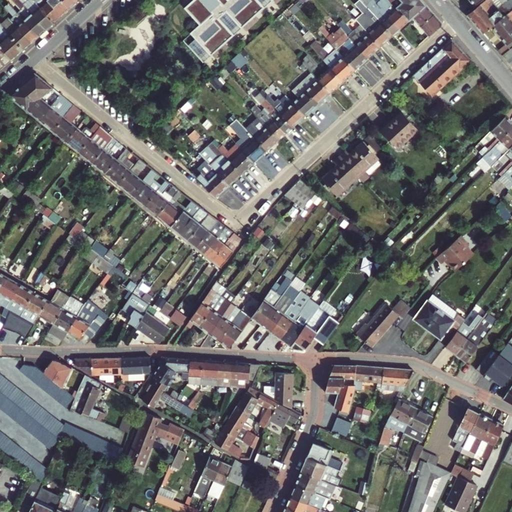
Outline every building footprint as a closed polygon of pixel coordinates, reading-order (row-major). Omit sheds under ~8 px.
[(40,35),(25,18),(18,11),(16,12),(14,10),(16,8),(8,0),(6,0),(4,3),(11,12),(8,15),(10,17),(14,22),(17,25),(32,42),(40,35)] [(15,0),(29,15),(25,18),(40,35),(43,32),(47,28),(32,11),(25,4),(21,0),(15,0)] [(27,0),(35,9),(32,11),(47,28),(54,22),(39,5),(34,0),(27,0)] [(62,15),(48,0),(34,0),(39,5),(54,22),(62,15)] [(48,0),(62,15),(69,9),(61,0),(48,0)] [(61,0),(69,9),(77,2),(75,0),(61,0)] [(271,0),(272,1),(272,0),(193,0),(184,8),(199,24),(196,27),(190,33),(195,39),(187,46),(200,59),(207,52),(211,56),(234,35),(231,31),(238,25),(241,28),(265,7),(261,3),(265,0),(271,0)] [(422,0),(393,0),(392,1),(409,20),(412,17),(426,4),(422,0)] [(485,0),(467,15),(483,33),(491,26),(511,10),(511,0),(509,0),(500,7),(490,15),(486,11),(494,4),(490,0),(485,0)] [(366,4),(369,7),(393,34),(400,28),(386,13),(385,14),(382,11),(380,13),(369,1),(366,4)] [(392,2),(382,11),(385,14),(386,13),(400,28),(409,20),(392,1),(392,2)] [(496,2),(494,4),(486,11),(490,15),(500,7),(496,2)] [(442,23),(426,4),(412,17),(414,20),(428,36),(442,23)] [(371,19),(363,26),(369,33),(380,46),(393,34),(369,7),(364,11),(371,19)] [(502,56),(511,47),(511,21),(510,19),(511,17),(511,10),(491,26),(506,44),(498,51),(502,56)] [(364,11),(356,19),(360,24),(363,26),(371,19),(364,11)] [(14,22),(10,17),(3,24),(7,29),(10,32),(17,25),(14,22)] [(356,45),(367,58),(380,46),(369,33),(363,26),(360,24),(353,31),(343,20),(337,24),(341,28),(350,38),(356,45)] [(0,42),(4,48),(6,52),(12,60),(25,48),(10,32),(7,29),(3,24),(1,26),(0,24),(0,42)] [(17,25),(10,32),(25,48),(32,42),(17,25)] [(238,25),(231,31),(234,35),(241,28),(238,25)] [(340,52),(355,69),(367,58),(356,45),(350,38),(341,28),(328,39),(337,49),(340,52)] [(195,39),(190,33),(182,40),(187,46),(195,39)] [(328,39),(315,51),(326,63),(328,65),(331,68),(343,81),(355,69),(340,52),(337,49),(328,39)] [(453,40),(438,53),(442,58),(444,56),(447,59),(450,56),(461,69),(471,60),(453,40)] [(511,47),(502,56),(511,66),(511,65),(511,47)] [(232,61),(236,65),(249,54),(244,49),(232,61)] [(207,52),(200,59),(203,63),(211,56),(207,52)] [(433,98),(436,95),(434,93),(461,69),(450,56),(447,59),(444,56),(442,58),(438,53),(413,76),(433,98)] [(288,62),(278,71),(290,83),(295,79),(299,75),(288,62)] [(330,92),(318,80),(303,63),(298,68),(308,78),(300,85),(317,104),(323,98),(330,92)] [(331,68),(318,80),(330,92),(343,81),(331,68)] [(36,73),(20,87),(38,101),(40,99),(51,91),(59,97),(62,94),(36,73)] [(300,85),(297,82),(292,86),(295,90),(293,92),(298,97),(293,102),(305,115),(317,104),(300,85)] [(47,102),(40,99),(38,101),(20,87),(17,89),(10,95),(25,107),(41,120),(52,106),(47,102)] [(270,113),(268,114),(285,133),(292,127),(266,98),(260,92),(256,96),(260,100),(261,99),(264,101),(261,103),(270,113)] [(52,106),(41,120),(53,130),(75,104),(62,94),(59,97),(56,101),(52,106)] [(293,102),(286,95),(280,101),(281,102),(277,105),(269,96),(266,98),(292,127),(305,115),(293,102)] [(51,98),(47,102),(52,106),(56,101),(51,98)] [(449,108),(441,100),(428,112),(436,120),(449,108)] [(285,133),(268,114),(263,109),(261,111),(253,103),(249,106),(262,120),(279,139),(285,133)] [(75,104),(53,130),(67,141),(78,127),(72,122),(82,110),(75,104)] [(402,112),(382,130),(397,148),(418,129),(402,112)] [(484,158),(490,152),(511,129),(511,122),(506,117),(481,142),(480,143),(485,147),(479,153),(484,158)] [(245,135),(236,143),(254,162),(267,150),(249,131),(238,119),(233,123),(245,135)] [(279,139),(262,120),(249,131),(267,150),(279,139)] [(101,126),(98,124),(93,130),(87,125),(82,131),(78,127),(67,141),(80,152),(101,126)] [(101,126),(80,152),(89,159),(93,162),(104,149),(100,145),(104,140),(98,134),(103,128),(101,126)] [(511,129),(490,152),(494,156),(487,164),(491,168),(499,160),(511,146),(511,129)] [(104,149),(93,162),(106,173),(122,154),(127,147),(114,137),(104,149)] [(346,150),(340,156),(358,176),(379,158),(364,142),(350,154),(346,150)] [(254,162),(236,143),(229,149),(226,146),(220,151),(242,173),(254,162)] [(511,146),(499,160),(503,164),(496,172),(501,177),(511,165),(511,146)] [(127,147),(122,154),(125,156),(130,149),(127,147)] [(236,178),(242,173),(220,151),(218,148),(215,151),(217,153),(215,154),(219,159),(211,166),(229,185),(236,178)] [(114,179),(120,184),(131,170),(135,165),(125,156),(122,154),(106,173),(114,179)] [(337,195),(358,176),(340,156),(333,162),(337,166),(322,178),(337,195)] [(131,170),(120,184),(133,194),(144,180),(139,176),(148,165),(140,159),(135,165),(131,170)] [(229,185),(211,166),(205,160),(193,171),(204,181),(203,182),(217,196),(229,185)] [(146,205),(157,191),(151,186),(155,182),(150,178),(155,171),(153,169),(147,175),(144,180),(133,194),(146,205)] [(172,190),(175,186),(166,179),(163,184),(172,190)] [(287,195),(295,201),(302,192),(308,185),(300,179),(295,186),(287,195)] [(2,183),(0,186),(0,190),(11,198),(15,192),(7,186),(2,183)] [(295,201),(304,208),(311,199),(316,192),(308,185),(302,192),(295,201)] [(179,189),(176,187),(171,194),(173,196),(179,189)] [(179,189),(173,196),(176,198),(182,191),(179,189)] [(157,191),(146,205),(158,214),(169,201),(157,191)] [(22,197),(30,203),(36,207),(39,203),(26,192),(22,197)] [(180,206),(185,210),(193,199),(188,196),(180,206)] [(511,217),(511,214),(500,200),(494,205),(508,221),(511,217)] [(178,217),(183,212),(169,201),(158,214),(169,223),(172,225),(178,217)] [(46,208),(39,203),(36,207),(43,213),(46,208)] [(178,217),(172,225),(180,232),(201,206),(197,203),(189,213),(185,210),(183,212),(178,217)] [(333,205),(329,209),(334,213),(338,209),(333,205)] [(203,208),(201,206),(180,232),(188,238),(190,235),(209,212),(203,208)] [(53,212),(49,217),(56,222),(59,217),(53,212)] [(218,219),(209,212),(190,235),(188,238),(197,246),(218,219)] [(49,217),(43,213),(40,218),(53,228),(56,222),(49,217)] [(59,217),(56,222),(62,227),(66,222),(59,217)] [(218,219),(197,246),(205,252),(226,225),(223,223),(218,219)] [(78,221),(69,232),(70,233),(76,237),(84,226),(78,221)] [(205,252),(213,259),(216,255),(234,232),(226,225),(205,252)] [(216,255),(213,259),(222,266),(233,252),(243,238),(234,232),(216,255)] [(70,233),(67,239),(81,249),(85,243),(76,237),(70,233)] [(442,263),(445,261),(448,258),(450,261),(449,262),(450,264),(456,270),(474,254),(467,247),(469,245),(461,235),(437,257),(442,263)] [(99,254),(103,257),(107,252),(92,241),(88,246),(89,247),(99,254)] [(95,259),(99,254),(89,247),(85,252),(95,259)] [(107,252),(103,257),(107,260),(113,252),(109,249),(107,252)] [(99,254),(95,259),(110,270),(114,265),(107,260),(103,257),(99,254)] [(7,276),(0,285),(0,303),(0,304),(1,305),(7,296),(11,298),(21,284),(7,276)] [(194,322),(200,326),(221,296),(227,289),(216,281),(212,287),(189,321),(187,325),(190,327),(194,322)] [(252,316),(262,324),(281,297),(278,296),(280,293),(283,295),(287,289),(277,281),(252,316)] [(26,307),(36,292),(21,284),(11,298),(26,307)] [(56,321),(72,296),(60,289),(53,301),(50,300),(41,315),(55,323),(56,321)] [(200,326),(210,333),(232,302),(236,296),(227,289),(221,296),(200,326)] [(262,324),(271,331),(289,307),(284,303),(285,301),(291,305),(297,296),(287,289),(283,295),(280,293),(278,296),(281,297),(262,324)] [(147,308),(151,301),(148,300),(143,296),(135,291),(124,307),(134,313),(130,320),(138,324),(147,308)] [(152,294),(147,291),(143,296),(148,300),(152,294)] [(35,323),(41,315),(50,300),(36,292),(26,307),(23,311),(20,315),(35,323)] [(461,325),(462,322),(465,319),(458,314),(433,295),(415,320),(440,339),(444,333),(451,339),(461,325)] [(69,330),(87,304),(72,296),(56,321),(55,323),(49,331),(63,339),(69,330)] [(271,331),(282,338),(299,315),(293,310),(296,307),(298,309),(299,308),(302,310),(307,304),(297,296),(291,305),(285,301),(284,303),(289,307),(271,331)] [(402,296),(394,306),(405,316),(414,305),(402,296)] [(11,298),(6,307),(10,310),(20,315),(23,311),(26,307),(11,298)] [(170,298),(166,303),(171,307),(175,302),(170,298)] [(101,311),(104,309),(89,301),(87,304),(101,312),(101,311)] [(220,339),(242,309),(232,302),(210,333),(220,339)] [(398,314),(403,319),(405,316),(394,306),(388,302),(378,313),(390,324),(391,324),(398,314)] [(171,307),(166,303),(162,309),(167,312),(168,312),(171,307)] [(81,337),(85,331),(101,312),(87,304),(69,330),(81,337)] [(292,345),(296,339),(312,317),(302,310),(299,308),(298,309),(296,307),(293,310),(299,315),(282,338),(292,345)] [(306,347),(314,338),(315,336),(327,319),(330,315),(320,307),(312,317),(296,339),(306,347)] [(147,308),(138,324),(163,340),(173,324),(147,308)] [(252,316),(242,309),(220,339),(230,347),(252,316)] [(20,315),(10,310),(3,327),(15,331),(26,338),(35,323),(20,315)] [(101,312),(85,331),(92,337),(108,317),(101,311),(101,312)] [(176,311),(173,316),(182,322),(186,317),(176,311)] [(390,324),(378,313),(369,324),(367,322),(365,324),(379,337),(390,324)] [(445,346),(456,354),(476,326),(483,318),(477,314),(468,326),(462,322),(461,325),(451,339),(445,346)] [(325,343),(340,322),(330,315),(327,319),(315,336),(325,343)] [(379,337),(365,324),(358,333),(372,345),(379,337)] [(456,354),(467,361),(485,336),(478,331),(479,329),(476,326),(456,354)] [(49,331),(45,338),(58,345),(63,339),(49,331)] [(498,355),(483,375),(490,380),(492,377),(503,385),(511,372),(511,346),(507,343),(498,355)] [(483,375),(498,355),(491,349),(476,369),(483,375)] [(153,375),(158,378),(169,384),(177,370),(181,370),(190,371),(191,358),(182,357),(174,357),(166,356),(156,369),(153,375)] [(128,373),(144,372),(150,372),(151,357),(121,358),(121,373),(121,377),(121,379),(128,379),(128,373)] [(94,374),(121,373),(121,358),(115,358),(92,359),(93,374),(94,374)] [(191,358),(190,371),(189,382),(201,382),(203,359),(191,358)] [(76,364),(93,374),(92,359),(76,359),(76,364)] [(203,359),(201,382),(218,384),(220,360),(203,359)] [(218,384),(230,385),(232,361),(220,360),(218,384)] [(232,361),(230,385),(251,386),(253,386),(262,363),(232,361)] [(334,364),(325,391),(338,391),(335,407),(349,411),(352,397),(353,389),(356,365),(334,364)] [(20,370),(67,407),(75,397),(63,388),(68,381),(47,365),(43,371),(38,367),(24,365),(20,370)] [(362,380),(383,382),(384,368),(356,365),(353,389),(360,390),(362,380)] [(383,382),(383,387),(399,388),(389,407),(393,410),(399,398),(413,370),(384,368),(383,382)] [(0,405),(51,447),(61,434),(63,428),(61,426),(63,423),(0,371),(0,405)] [(266,385),(266,394),(276,400),(279,401),(292,408),(294,373),(278,371),(277,385),(266,385)] [(90,407),(102,383),(86,374),(71,408),(97,419),(100,411),(90,407)] [(149,382),(145,388),(149,391),(144,400),(156,406),(161,397),(182,409),(185,402),(178,398),(172,394),(165,390),(169,384),(158,378),(153,385),(149,382)] [(251,411),(257,401),(258,399),(253,395),(256,389),(251,386),(240,404),(251,411)] [(503,399),(511,402),(511,386),(503,399)] [(175,389),(172,394),(178,398),(181,393),(175,389)] [(268,407),(264,414),(268,421),(269,418),(279,401),(276,400),(266,394),(256,389),(253,395),(258,399),(257,401),(268,407)] [(408,423),(416,407),(399,398),(393,410),(384,428),(381,442),(388,444),(392,428),(389,427),(394,417),(408,423)] [(301,413),(292,408),(279,401),(269,418),(272,419),(281,425),(283,422),(286,423),(289,418),(296,422),(301,413)] [(246,426),(251,429),(253,425),(245,421),(251,411),(240,404),(231,418),(243,425),(246,426)] [(370,422),(373,409),(359,406),(356,419),(370,422)] [(433,416),(416,407),(408,423),(404,431),(423,440),(426,432),(425,432),(433,416)] [(463,447),(479,413),(468,408),(454,439),(459,442),(453,456),(457,459),(463,447)] [(140,429),(156,435),(174,442),(179,443),(185,430),(175,425),(170,423),(168,428),(160,425),(162,419),(163,418),(146,413),(140,429)] [(476,453),(491,419),(479,413),(463,447),(476,453)] [(127,415),(122,429),(128,432),(134,418),(127,415)] [(353,422),(339,416),(334,427),(348,433),(353,422)] [(230,445),(243,425),(231,418),(226,427),(217,442),(244,458),(246,455),(230,445)] [(504,425),(491,419),(476,453),(488,459),(504,425)] [(61,434),(119,461),(124,448),(66,422),(63,428),(61,434)] [(251,429),(246,426),(241,433),(246,436),(244,439),(256,446),(261,435),(251,429)] [(134,445),(150,451),(156,435),(140,429),(134,445)] [(48,469),(6,435),(0,442),(0,446),(35,476),(44,483),(44,481),(48,469)] [(417,467),(420,456),(423,448),(424,444),(415,441),(409,457),(413,459),(411,464),(417,467)] [(150,451),(134,445),(128,461),(144,467),(150,451)] [(311,448),(302,470),(336,483),(339,484),(342,476),(338,474),(343,461),(311,448)] [(439,455),(423,448),(420,456),(428,460),(436,463),(439,455)] [(179,449),(173,465),(180,468),(186,451),(179,449)] [(259,451),(255,460),(268,467),(273,457),(259,451)] [(210,479),(213,480),(221,461),(210,456),(202,474),(194,491),(203,495),(210,479)] [(229,474),(243,480),(248,466),(236,459),(233,466),(229,474)] [(410,511),(432,511),(452,471),(436,463),(428,460),(410,511)] [(221,494),(229,474),(233,466),(221,461),(213,480),(209,489),(221,494)] [(473,463),(470,470),(475,472),(481,475),(484,468),(473,463)] [(459,476),(471,481),(475,472),(470,470),(469,469),(463,466),(459,476)] [(302,470),(296,484),(314,491),(325,496),(330,498),(336,483),(302,470)] [(32,506),(44,483),(35,476),(23,501),(32,506)] [(471,496),(477,484),(471,481),(459,476),(446,504),(463,511),(465,511),(472,497),(471,496)] [(32,506),(28,511),(56,511),(57,510),(44,503),(52,485),(44,481),(44,483),(32,506)] [(325,496),(314,491),(296,484),(291,495),(318,507),(320,508),(322,502),(325,496)] [(158,493),(174,499),(177,492),(161,486),(158,493)] [(56,511),(83,511),(90,501),(86,499),(87,496),(84,494),(74,511),(69,509),(78,493),(68,488),(57,510),(56,511)] [(155,500),(185,511),(188,505),(174,499),(158,493),(155,500)] [(286,507),(297,511),(322,511),(324,509),(320,508),(318,507),(291,495),(286,507)] [(93,511),(96,504),(90,501),(83,511),(93,511)]
